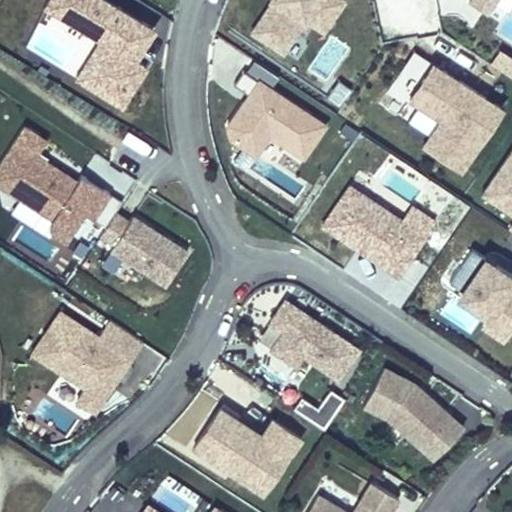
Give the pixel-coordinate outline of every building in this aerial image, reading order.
[(105,0),(46,0),(43,7),(96,37),(73,78),(125,108),(149,66),(136,59),(154,28),(105,0)] [(344,0),(273,0),(253,30),(284,51),(307,17),(325,29),(344,0)] [(511,0),(472,0),(472,1),(488,12),(495,0),(511,0)] [(511,57),(501,51),(492,65),(511,77),(511,57)] [(434,63),(411,99),(441,118),(422,148),(462,173),(504,108),(434,63)] [(327,122),(245,66),(235,81),(250,91),(229,123),(232,136),(257,153),(271,132),(304,155),(327,122)] [(104,190),(75,172),(71,178),(29,151),(39,136),(19,123),(0,151),(0,186),(46,216),(43,222),(45,233),(58,241),(78,211),(86,217),(104,190)] [(246,163),(253,153),(245,147),(238,158),(246,163)] [(511,150),(484,191),(511,210),(511,225),(510,228),(511,229),(511,150)] [(425,236),(351,185),(323,226),(398,276),(425,236)] [(99,225),(116,199),(104,190),(86,217),(99,225)] [(32,224),(39,213),(19,200),(12,211),(32,224)] [(188,249),(132,213),(128,218),(115,209),(98,236),(111,245),(108,250),(164,286),(188,249)] [(511,292),(508,290),(511,283),(511,274),(474,249),(451,282),(473,298),(469,304),(489,317),(493,311),(511,323),(511,292)] [(360,347),(287,299),(272,322),(275,324),(285,331),(273,349),(297,364),(304,354),(340,377),(360,347)] [(94,414),(142,342),(109,320),(97,337),(60,311),(31,353),(85,389),(76,402),(94,414)] [(511,326),(511,323),(493,311),(489,317),(484,326),(504,339),(511,326)] [(273,349),(285,331),(275,324),(272,322),(260,340),(273,349)] [(424,379),(382,356),(361,405),(387,415),(432,456),(464,419),(424,379)] [(261,491),(297,435),(270,417),(259,434),(217,407),(192,446),(261,491)] [(349,511),(317,492),(304,511),(390,511),(399,497),(368,479),(349,511)] [(139,511),(226,511),(212,502),(205,511),(162,511),(147,501),(139,511)]
